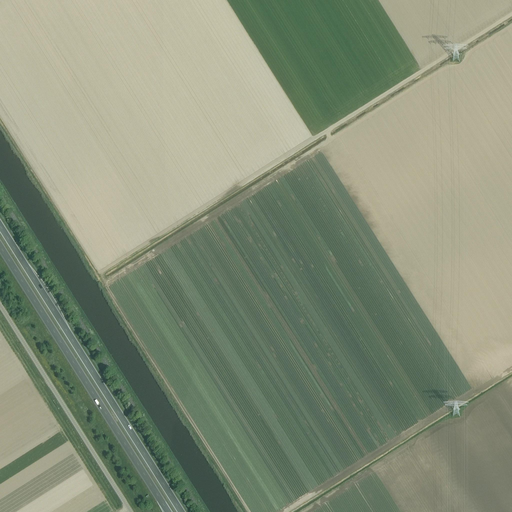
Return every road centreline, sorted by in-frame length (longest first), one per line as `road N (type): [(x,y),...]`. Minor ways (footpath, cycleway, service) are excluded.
road 1 (trunk): [(181,511),(0,226)]
road 2 (trunk): [(0,246),(167,511)]
road 3 (unclassified): [(130,511),(0,305)]
